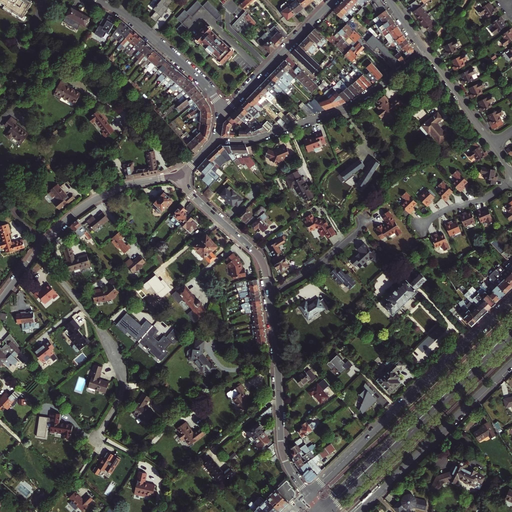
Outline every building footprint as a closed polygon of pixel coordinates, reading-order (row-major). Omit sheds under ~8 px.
[(0,0),(7,5),(6,6),(24,18),(33,3),(28,0),(0,0)] [(150,16),(155,21),(161,16),(169,8),(168,7),(173,2),(171,0),(161,0),(161,1),(160,0),(157,0),(155,3),(156,5),(153,8),(155,11),(150,16)] [(239,3),(244,9),(254,0),(242,0),(242,1),(239,3)] [(304,8),(298,0),(293,0),(292,0),(287,0),(285,1),(286,2),(288,5),(295,15),(304,8)] [(298,0),(304,8),(314,1),(313,0),(298,0)] [(343,0),(343,1),(354,11),(357,13),(360,10),(354,5),(348,0),(343,0)] [(380,8),(373,0),(372,0),(371,2),(374,7),(376,11),(380,8)] [(383,6),(378,0),(373,0),(380,8),(383,6)] [(481,7),(477,10),(480,15),(484,13),(488,18),(498,11),(495,7),(493,9),(489,2),(487,3),(484,1),(481,0),(478,1),(481,7)] [(177,29),(183,35),(188,29),(183,24),(190,16),(192,17),(203,7),(218,22),(222,21),(222,14),(208,1),(203,6),(197,1),(187,12),(185,10),(177,18),(182,24),(177,29)] [(351,15),(354,11),(343,1),(340,4),(351,15)] [(433,21),(427,13),(421,5),(420,6),(416,1),(410,5),(414,10),(413,11),(425,27),(426,26),(428,29),(431,33),(435,30),(432,26),(434,25),(432,22),(433,21)] [(295,15),(288,5),(286,2),(282,6),(282,9),(283,11),(281,12),(281,13),(284,17),(285,17),(288,20),(295,15)] [(351,15),(340,4),(337,7),(350,20),(354,17),(351,15)] [(71,7),(64,21),(78,29),(81,24),(85,26),(90,18),(71,7)] [(333,11),(336,13),(347,24),(350,20),(337,7),(333,11)] [(357,13),(360,17),(366,11),(362,8),(360,10),(357,13)] [(389,14),(386,10),(375,18),(378,22),(389,14)] [(248,13),(247,12),(233,26),(239,33),(249,24),(253,28),(257,24),(248,13)] [(389,14),(378,22),(380,24),(378,26),(379,28),(380,27),(392,19),(389,14)] [(95,34),(102,38),(106,31),(109,33),(114,24),(113,23),(115,19),(109,15),(106,20),(107,21),(102,28),(99,26),(95,34)] [(501,17),(491,23),(494,27),(489,30),(493,35),(505,27),(501,21),(503,20),(501,17)] [(384,30),(395,23),(392,19),(380,27),(383,32),(384,30)] [(116,39),(128,27),(122,22),(112,35),(116,39)] [(398,27),(395,23),(384,30),(386,33),(387,34),(398,27)] [(195,36),(222,64),(235,52),(207,24),(195,36)] [(346,39),(349,36),(354,31),(347,24),(335,37),(333,35),(328,40),(332,44),(340,36),(343,38),(346,41),(347,40),(346,39)] [(278,25),(276,28),(285,38),(287,36),(278,25)] [(120,44),(121,44),(132,31),(128,27),(116,39),(116,40),(120,44)] [(285,38),(276,28),(275,27),(271,30),(272,32),(281,42),(285,38)] [(390,38),(401,31),(398,27),(387,34),(390,38)] [(511,32),(511,29),(511,28),(501,35),(504,39),(500,42),(503,47),(511,40),(511,34),(511,33),(511,32)] [(318,46),(321,48),(327,41),(315,30),(308,37),(315,43),(318,46)] [(125,47),(137,35),(132,31),(121,44),(120,44),(117,48),(119,50),(123,45),(125,47)] [(361,37),(354,31),(349,36),(356,42),(361,37)] [(393,42),(404,35),(401,31),(390,38),(393,42)] [(270,35),(268,37),(277,47),(281,42),(272,32),(269,34),(270,35)] [(127,54),(129,51),(141,39),(137,35),(125,47),(127,49),(125,52),(127,54)] [(406,39),(404,35),(393,42),(394,44),(391,47),(388,49),(389,50),(390,49),(391,49),(395,45),(396,46),(406,39)] [(347,46),(344,43),(341,40),(343,38),(340,36),(332,44),(337,49),(338,50),(341,46),(344,49),(347,46)] [(373,36),(367,43),(376,52),(379,50),(381,52),(382,52),(382,53),(385,57),(386,56),(387,57),(387,58),(389,59),(386,62),(394,69),(402,63),(389,50),(388,49),(379,41),(375,37),(373,36)] [(268,52),(270,54),(277,47),(268,37),(267,38),(268,39),(262,45),(263,46),(262,47),(265,49),(264,50),(267,53),(268,52)] [(309,54),(311,56),(317,49),(313,45),(315,43),(308,37),(299,46),(306,52),(309,54)] [(139,50),(145,42),(141,39),(129,51),(127,54),(129,56),(136,48),(139,50)] [(399,50),(410,43),(406,39),(396,46),(397,48),(398,49),(399,50)] [(446,56),(457,51),(455,47),(460,44),(457,39),(444,45),(447,52),(444,53),(446,56)] [(134,56),(138,60),(150,47),(145,42),(139,50),(134,56)] [(358,48),(354,52),(351,55),(355,59),(365,48),(360,43),(356,46),(358,48)] [(399,53),(401,56),(412,47),(410,43),(399,50),(400,52),(399,53)] [(298,60),(306,52),(299,46),(292,53),(298,60)] [(350,49),(347,46),(344,49),(341,46),(338,50),(344,55),(350,49)] [(147,59),(154,51),(150,47),(138,60),(143,64),(147,59)] [(412,47),(401,56),(405,60),(414,52),(414,49),(412,47)] [(351,55),(354,52),(351,49),(350,49),(344,55),(351,62),(355,59),(351,55)] [(390,49),(389,50),(402,63),(405,60),(401,56),(399,53),(398,53),(396,51),(395,50),(393,52),(390,49)] [(150,61),(151,62),(158,54),(154,51),(147,59),(150,61)] [(309,54),(306,52),(298,60),(301,62),(309,54)] [(152,69),(162,58),(158,54),(151,62),(148,66),(148,65),(146,68),(144,70),(145,71),(149,66),(152,69)] [(311,56),(309,54),(301,62),(304,65),(312,57),(311,56)] [(454,71),(465,65),(463,61),(467,59),(465,54),(452,60),(454,66),(452,67),(454,71)] [(327,66),(331,62),(335,58),(331,55),(330,56),(328,58),(329,59),(320,68),(323,70),(327,66)] [(294,79),(303,69),(289,56),(280,65),(287,72),(290,74),(294,79)] [(315,60),(312,57),(304,65),(307,68),(315,60)] [(156,72),(166,61),(162,58),(152,69),(156,72)] [(318,63),(315,60),(307,68),(310,71),(318,63)] [(160,76),(170,64),(166,61),(156,72),(160,76)] [(321,65),(318,63),(310,71),(313,73),(316,70),(317,69),(321,65)] [(352,77),(364,90),(372,84),(363,75),(364,74),(352,63),(350,65),(354,68),(352,70),(355,73),(352,77)] [(383,75),(372,63),(366,68),(372,74),(370,76),(375,82),(383,75)] [(158,78),(162,82),(175,68),(170,64),(160,76),(158,78)] [(287,72),(280,65),(276,69),(286,78),(287,80),(290,83),(294,79),(290,74),(287,72)] [(166,85),(178,71),(175,68),(162,82),(161,82),(158,86),(160,87),(163,83),(166,85)] [(461,81),(462,85),(477,78),(478,77),(476,73),(476,71),(475,69),(474,69),(473,68),(460,74),(463,80),(461,81)] [(286,78),(276,69),(273,73),(282,82),(286,78)] [(298,83),(306,74),(303,69),(294,79),(298,83)] [(182,75),(178,71),(166,85),(169,89),(169,88),(182,75)] [(269,77),(281,89),(284,91),(285,93),(289,89),(282,82),(273,73),(269,77)] [(345,85),(355,96),(360,93),(345,77),(341,73),(339,75),(343,79),(341,81),(345,85)] [(364,90),(352,77),(349,74),(348,73),(347,75),(345,77),(360,93),(364,90)] [(302,87),(310,78),(306,74),(298,83),(302,87)] [(176,89),(186,78),(182,75),(169,88),(173,92),(176,89)] [(283,90),(281,89),(269,77),(265,81),(277,92),(278,93),(278,94),(279,94),(283,90)] [(180,93),(191,82),(186,78),(176,89),(180,93)] [(306,91),(314,82),(310,78),(302,87),(306,91)] [(74,105),(80,95),(71,90),(72,88),(68,85),(61,81),(53,95),(59,99),(60,97),(74,105)] [(278,93),(277,92),(265,81),(262,84),(271,94),(273,96),(274,96),(275,97),(278,94),(278,93)] [(337,85),(340,88),(351,99),(355,96),(345,85),(341,81),(339,83),(337,85)] [(471,98),(482,93),(480,89),(485,86),(482,81),(469,87),(472,93),(469,94),(471,98)] [(180,99),(195,86),(193,83),(191,82),(180,93),(178,96),(180,99)] [(310,94),(317,87),(318,86),(314,82),(306,91),(310,94)] [(273,96),(271,94),(262,84),(258,88),(269,99),(270,100),(274,96),(273,96)] [(333,89),(346,102),(351,99),(340,88),(337,85),(333,89)] [(183,103),(198,91),(198,90),(195,86),(180,99),(183,103)] [(328,89),(327,90),(341,104),(346,102),(333,89),(331,87),(329,90),(328,89)] [(269,99),(258,88),(254,92),(266,104),(269,101),(268,100),(269,99)] [(323,93),(336,106),(341,104),(327,90),(325,92),(323,93)] [(193,102),(195,104),(204,97),(198,91),(183,103),(177,108),(179,109),(178,111),(176,109),(175,109),(178,113),(189,105),(193,102)] [(317,94),(331,108),(336,106),(323,93),(321,91),(317,94)] [(250,96),(262,107),(263,108),(267,104),(266,104),(254,92),(250,96)] [(314,98),(326,110),(331,108),(317,94),(314,98)] [(481,112),(492,107),(490,102),(494,100),(492,95),(478,101),(481,107),(479,108),(481,112)] [(262,107),(250,96),(247,100),(258,111),(262,107)] [(377,108),(379,111),(376,113),(380,119),(384,116),(388,121),(397,114),(394,110),(402,104),(397,97),(391,102),(391,103),(389,104),(389,105),(387,104),(386,102),(388,101),(384,96),(376,103),(379,106),(377,108)] [(196,110),(198,108),(207,103),(204,97),(195,104),(192,106),(190,107),(190,108),(193,112),(194,111),(196,110)] [(310,102),(320,112),(326,110),(314,98),(310,102)] [(259,112),(258,111),(247,100),(241,105),(253,117),(259,112)] [(310,102),(306,105),(315,114),(319,112),(320,112),(310,102)] [(198,108),(201,112),(211,112),(209,107),(207,103),(198,108)] [(306,105),(305,104),(301,108),(309,116),(315,114),(306,105)] [(250,121),(253,117),(241,105),(238,109),(245,116),(249,119),(250,121)] [(275,112),(273,110),(268,105),(264,109),(272,116),(275,112)] [(501,108),(488,115),(491,121),(489,122),(493,129),(503,124),(499,116),(504,114),(501,108)] [(246,124),(250,121),(249,119),(245,116),(238,109),(234,113),(244,122),(245,123),(246,124)] [(96,121),(104,131),(107,135),(114,130),(106,120),(108,119),(104,114),(102,116),(101,114),(97,110),(88,118),(92,124),(96,121)] [(278,114),(287,124),(290,121),(280,112),(278,114)] [(231,116),(238,124),(239,122),(242,124),(244,122),(234,113),(231,116)] [(422,125),(428,134),(431,132),(440,143),(450,134),(446,129),(444,131),(437,123),(442,118),(438,113),(422,125)] [(222,137),(235,137),(235,133),(230,133),(231,127),(233,125),(235,127),(238,124),(231,116),(224,123),(222,137)] [(11,117),(4,125),(10,129),(5,136),(9,139),(12,136),(21,144),(28,135),(15,125),(17,122),(11,117)] [(210,131),(211,125),(201,123),(197,123),(197,128),(198,131),(201,132),(207,138),(210,131)] [(260,124),(255,126),(263,133),(268,131),(263,126),(260,124)] [(240,126),(239,137),(242,137),(251,137),(245,130),(240,126)] [(258,135),(249,126),(245,130),(251,137),(258,135)] [(193,132),(196,136),(203,144),(207,138),(201,132),(198,131),(197,128),(196,128),(192,132),(193,132)] [(326,143),(322,132),(315,135),(316,138),(310,140),(309,138),(303,140),(308,153),(314,151),(314,149),(318,148),(319,148),(323,147),(322,146),(322,145),(326,143)] [(183,141),(187,145),(195,153),(199,149),(192,141),(188,136),(186,138),(183,141)] [(192,141),(199,149),(203,144),(196,136),(192,141)] [(474,157),(478,162),(488,154),(486,151),(484,153),(476,142),(470,147),(472,149),(473,148),(474,150),(467,154),(471,159),(474,157)] [(220,166),(227,159),(226,157),(230,155),(224,147),(222,144),(207,158),(215,165),(216,164),(217,165),(218,164),(219,165),(220,166)] [(232,146),(224,147),(230,155),(237,165),(238,167),(242,164),(242,163),(239,160),(238,160),(237,159),(235,154),(234,154),(232,146)] [(239,159),(239,160),(242,163),(243,165),(245,164),(251,169),(256,164),(250,155),(247,148),(246,146),(232,146),(234,154),(235,154),(237,159),(239,159)] [(266,154),(265,157),(270,159),(270,160),(274,163),(275,161),(280,163),(282,160),(290,156),(286,147),(273,152),(268,150),(267,152),(266,152),(266,154)] [(132,163),(124,165),(126,179),(158,172),(157,166),(156,167),(153,153),(152,151),(146,152),(149,168),(134,171),(132,163)] [(212,169),(215,172),(218,168),(217,167),(219,165),(218,164),(217,165),(216,164),(215,165),(207,158),(204,162),(212,169)] [(360,159),(341,173),(342,175),(345,180),(353,175),(360,179),(357,183),(364,188),(380,164),(373,159),(367,168),(364,166),(365,165),(360,159)] [(212,169),(204,162),(201,165),(209,172),(212,169)] [(209,172),(201,165),(198,168),(206,175),(209,172)] [(495,170),(481,167),(480,173),(485,174),(484,179),(489,179),(488,183),(496,184),(497,176),(494,176),(495,170)] [(455,176),(450,181),(459,190),(464,185),(462,183),(466,179),(455,168),(451,172),(455,176)] [(221,177),(215,172),(212,169),(209,172),(216,179),(217,181),(221,177)] [(301,178),(297,171),(288,176),(289,179),(287,181),(291,189),(295,186),(301,196),(303,195),(307,201),(315,196),(309,185),(308,186),(307,183),(305,184),(302,180),(303,180),(302,177),(301,178)] [(216,179),(209,172),(206,175),(202,179),(210,186),(216,179)] [(453,191),(443,180),(438,184),(442,188),(437,192),(446,201),(449,198),(447,196),(453,191)] [(50,194),(51,195),(49,196),(53,200),(55,199),(61,205),(65,201),(69,206),(76,199),(72,195),(69,198),(58,186),(50,194)] [(226,188),(220,195),(231,204),(233,205),(234,203),(238,206),(243,200),(236,195),(237,194),(233,191),(234,190),(230,186),(227,189),(226,188)] [(203,194),(208,199),(214,193),(209,188),(208,189),(203,194)] [(430,201),(432,199),(435,197),(427,189),(418,197),(427,206),(431,202),(430,201)] [(404,199),(399,203),(408,212),(413,208),(411,205),(415,202),(404,190),(400,194),(404,199)] [(158,206),(156,208),(156,210),(159,212),(161,212),(167,206),(168,207),(173,202),(172,201),(173,200),(165,192),(161,196),(160,196),(158,198),(158,200),(155,203),(155,204),(158,206)] [(179,226),(190,215),(196,208),(191,202),(188,206),(187,210),(187,211),(185,210),(185,208),(183,207),(181,207),(176,212),(177,213),(175,216),(171,219),(179,226)] [(247,209),(239,216),(242,220),(243,219),(247,223),(253,217),(248,211),(248,210),(247,209)] [(476,211),(481,222),(486,220),(488,224),(494,222),(488,209),(481,212),(480,209),(476,211)] [(389,211),(383,215),(387,222),(389,225),(384,228),(381,225),(380,226),(380,225),(376,228),(379,231),(377,233),(382,239),(389,234),(390,236),(396,232),(398,236),(402,233),(400,229),(401,229),(389,211)] [(459,214),(464,226),(475,221),(471,211),(467,213),(465,214),(464,212),(459,214)] [(103,212),(100,215),(106,223),(107,222),(110,219),(103,212)] [(269,218),(265,213),(260,218),(258,219),(259,220),(252,225),(256,230),(260,227),(263,232),(268,228),(262,221),(263,220),(264,222),(269,218)] [(97,219),(99,223),(101,225),(103,222),(104,224),(106,223),(100,215),(99,215),(100,216),(97,219)] [(194,218),(190,215),(179,226),(179,227),(183,231),(187,227),(191,232),(195,229),(195,228),(196,228),(198,226),(198,225),(199,224),(193,219),(194,218)] [(315,219),(312,215),(307,218),(309,221),(305,223),(311,232),(316,229),(320,230),(322,233),(321,234),(323,237),(327,235),(329,239),(336,235),(332,228),(330,229),(328,225),(326,221),(324,222),(315,219)] [(96,225),(99,223),(97,219),(95,217),(94,216),(90,219),(94,225),(95,223),(96,225)] [(78,219),(74,222),(71,227),(75,232),(76,231),(82,237),(86,233),(91,239),(93,237),(78,219)] [(445,224),(450,235),(461,230),(456,220),(453,222),(451,223),(450,221),(445,224)] [(6,241),(1,242),(3,248),(7,247),(9,252),(27,247),(25,238),(14,241),(12,233),(14,232),(11,223),(1,226),(6,241)] [(213,223),(205,229),(207,231),(211,231),(212,230),(214,230),(215,229),(215,227),(217,226),(213,223)] [(122,239),(125,236),(120,231),(112,238),(113,239),(112,241),(118,248),(120,247),(125,253),(131,247),(128,244),(127,245),(122,239)] [(437,233),(431,236),(436,248),(442,245),(444,250),(450,248),(443,234),(438,236),(437,233)] [(195,246),(201,252),(200,255),(202,257),(205,257),(206,256),(208,258),(214,253),(212,251),(213,250),(215,250),(217,249),(217,247),(217,246),(207,235),(204,238),(202,238),(199,241),(200,242),(197,245),(195,246)] [(276,264),(285,259),(282,254),(284,253),(280,246),(287,242),(287,241),(288,240),(286,236),(277,241),(278,243),(278,244),(271,247),(276,257),(273,259),(276,264)] [(511,264),(511,254),(511,252),(500,242),(502,240),(501,239),(499,240),(496,237),(490,242),(505,258),(511,264)] [(360,263),(362,265),(366,261),(367,262),(370,259),(373,262),(378,257),(373,251),(372,253),(369,250),(370,250),(367,247),(367,248),(364,245),(365,244),(364,244),(358,250),(361,253),(357,256),(356,255),(350,261),(349,261),(355,267),(359,263),(360,263)] [(73,247),(65,249),(69,260),(66,261),(69,271),(81,267),(82,268),(92,265),(88,252),(80,255),(80,256),(77,258),(73,247)] [(226,259),(229,263),(228,264),(231,268),(232,277),(234,278),(238,278),(238,277),(246,276),(245,269),(242,269),(241,263),(239,261),(241,260),(237,256),(236,257),(233,253),(226,259)] [(133,261),(131,258),(125,263),(133,272),(137,269),(138,271),(144,265),(143,264),(146,261),(141,255),(133,261)] [(152,256),(151,258),(159,267),(160,266),(152,256)] [(289,262),(286,258),(285,259),(276,264),(275,266),(277,268),(278,268),(280,272),(289,267),(287,264),(288,263),(288,262),(289,262)] [(511,265),(511,264),(505,258),(503,260),(511,267),(511,265)] [(501,275),(511,285),(511,272),(509,270),(508,268),(505,270),(501,265),(496,270),(499,272),(501,275)] [(336,268),(330,274),(341,286),(344,282),(346,284),(346,285),(350,290),(352,289),(356,286),(355,285),(357,284),(348,274),(346,275),(342,270),(340,272),(336,268)] [(489,277),(490,278),(505,293),(511,286),(511,285),(501,275),(499,272),(496,270),(489,277)] [(420,273),(410,283),(406,280),(387,298),(390,301),(384,306),(393,315),(398,310),(417,292),(416,290),(427,280),(420,273)] [(489,286),(500,298),(505,293),(490,278),(490,279),(492,283),(489,286)] [(242,287),(259,284),(258,279),(242,282),(242,287)] [(486,291),(487,293),(496,302),(500,298),(489,286),(483,280),(481,282),(483,283),(482,284),(483,285),(481,287),(486,291)] [(101,289),(95,290),(95,292),(93,292),(95,302),(102,300),(103,301),(107,300),(108,299),(110,299),(111,298),(112,299),(116,296),(115,295),(119,291),(112,284),(106,289),(107,289),(106,290),(102,291),(101,289)] [(174,293),(173,294),(196,321),(207,312),(202,305),(202,303),(201,301),(200,300),(198,300),(185,284),(179,289),(174,293)] [(243,298),(261,295),(260,290),(243,292),(242,292),(240,293),(241,299),(243,298)] [(463,294),(474,304),(483,314),(488,310),(477,300),(469,291),(466,293),(465,292),(463,294)] [(484,298),(492,306),(496,302),(487,293),(486,291),(481,296),(484,298)] [(479,298),(477,300),(488,310),(492,306),(484,298),(481,296),(478,293),(477,292),(476,293),(478,294),(476,296),(479,298)] [(300,306),(308,319),(325,308),(327,312),(332,308),(326,299),(325,297),(320,300),(319,299),(309,305),(307,301),(300,306)] [(326,299),(332,308),(335,306),(329,297),(326,299)] [(476,322),(466,306),(465,304),(463,300),(459,303),(464,311),(461,315),(472,326),(476,322)] [(249,308),(262,306),(261,301),(245,303),(242,305),(244,309),(245,308),(249,308)] [(466,306),(476,322),(483,314),(474,304),(471,301),(466,306)] [(458,312),(453,306),(449,310),(454,316),(458,312)] [(256,334),(257,339),(258,345),(267,344),(263,312),(253,313),(254,324),(251,324),(253,335),(256,334)] [(27,313),(22,314),(23,324),(36,323),(35,313),(27,314),(27,313)] [(140,340),(153,326),(148,321),(143,326),(129,314),(119,325),(127,332),(129,330),(140,340)] [(69,329),(67,332),(71,336),(77,343),(75,345),(74,347),(78,351),(80,351),(82,349),(82,350),(91,342),(88,338),(86,339),(79,330),(82,328),(74,319),(66,326),(69,329)] [(153,326),(140,340),(151,349),(152,349),(164,360),(171,352),(167,348),(170,344),(165,337),(160,343),(153,337),(159,331),(153,326)] [(175,328),(173,330),(181,338),(183,336),(175,328)] [(171,333),(179,340),(181,338),(173,330),(171,333)] [(165,337),(170,344),(172,342),(175,345),(179,340),(171,333),(167,338),(165,336),(165,337)] [(13,354),(21,346),(12,334),(5,341),(8,344),(3,349),(2,347),(0,348),(0,367),(9,358),(13,361),(17,357),(13,354)] [(432,334),(427,338),(432,344),(437,339),(432,334)] [(427,338),(422,343),(427,348),(432,344),(427,338)] [(212,364),(203,354),(205,342),(197,340),(196,348),(198,349),(198,353),(196,355),(190,354),(190,360),(195,361),(204,371),(206,369),(210,374),(217,368),(213,363),(212,364)] [(44,345),(41,347),(40,346),(34,352),(42,362),(46,359),(47,361),(51,358),(54,361),(58,358),(51,350),(53,348),(53,347),(54,346),(49,341),(44,345)] [(422,343),(417,348),(423,353),(427,348),(422,343)] [(339,355),(335,351),(329,358),(331,360),(327,364),(332,368),(335,365),(339,368),(338,369),(341,373),(348,367),(345,364),(345,363),(338,356),(339,355)] [(390,368),(378,380),(380,382),(379,383),(382,386),(383,385),(390,392),(391,391),(392,392),(395,389),(394,388),(400,382),(398,380),(397,379),(399,376),(395,372),(400,368),(402,371),(408,365),(401,358),(396,364),(391,359),(386,363),(390,368)] [(109,381),(99,377),(103,366),(96,363),(91,375),(92,376),(89,385),(105,391),(109,381)] [(305,373),(304,371),(295,378),(301,386),(309,380),(311,382),(316,378),(309,369),(305,373)] [(330,385),(325,379),(318,385),(318,384),(308,392),(312,396),(314,394),(321,403),(328,397),(323,391),(330,385)] [(362,404),(360,409),(364,411),(368,407),(369,406),(370,406),(374,402),(373,402),(376,399),(374,397),(373,397),(371,395),(374,392),(366,383),(364,385),(363,390),(363,391),(360,394),(364,399),(363,402),(362,401),(361,404),(362,404)] [(238,395),(234,398),(242,411),(252,405),(244,392),(246,391),(242,384),(235,389),(238,395)] [(23,398),(26,395),(19,389),(12,396),(8,392),(0,400),(0,408),(7,415),(17,404),(28,404),(28,398),(23,398)] [(145,393),(133,412),(149,422),(156,412),(147,406),(152,397),(145,393)] [(511,395),(503,398),(505,407),(511,405),(511,395)] [(272,405),(260,415),(262,417),(266,414),(273,413),(272,405)] [(65,436),(73,437),(75,424),(61,422),(63,413),(53,411),(52,421),(54,421),(53,428),(57,429),(57,430),(66,432),(65,436)] [(494,433),(486,420),(481,422),(482,424),(472,431),(477,439),(487,433),(489,436),(490,436),(491,437),(494,435),(493,434),(494,433)] [(185,422),(184,423),(197,439),(204,434),(199,428),(193,432),(185,422)] [(302,438),(317,427),(317,425),(315,423),(312,422),(308,424),(307,422),(302,425),(303,426),(302,426),(303,428),(298,431),(302,438)] [(189,446),(197,439),(184,423),(176,429),(179,433),(177,435),(182,441),(184,439),(189,446)] [(252,443),(256,439),(264,432),(260,428),(262,427),(262,426),(259,423),(258,423),(254,427),(253,426),(249,429),(248,428),(246,430),(248,433),(247,433),(250,436),(251,436),(248,438),(252,443)] [(264,432),(256,439),(259,443),(257,444),(264,452),(265,451),(269,448),(266,445),(267,443),(269,445),(271,443),(272,442),(267,436),(274,430),(274,424),(264,432)] [(313,445),(308,448),(309,449),(305,452),(302,447),(300,449),(298,446),(302,443),(302,441),(300,439),(294,443),(295,445),(292,448),(292,449),(294,452),(292,453),(294,455),(293,456),(295,462),(314,449),(315,448),(313,445)] [(265,451),(268,455),(275,449),(275,443),(269,448),(265,451)] [(313,458),(312,458),(316,464),(336,450),(331,444),(322,450),(322,451),(314,457),(313,458)] [(268,455),(271,459),(277,454),(275,449),(268,455)] [(307,462),(312,458),(313,458),(314,457),(312,455),(317,452),(314,449),(295,462),(299,468),(307,462)] [(277,454),(271,459),(270,459),(273,462),(279,461),(277,454)] [(111,473),(120,459),(113,455),(109,461),(103,458),(97,467),(104,472),(106,470),(111,473)] [(212,458),(207,461),(204,464),(213,475),(212,476),(215,480),(222,474),(227,480),(235,473),(230,467),(223,473),(212,458)] [(450,479),(457,483),(458,480),(474,488),(477,483),(481,485),(485,477),(477,473),(477,471),(471,468),(470,471),(464,468),(466,464),(458,460),(453,470),(450,469),(436,473),(430,486),(439,490),(443,481),(450,479)] [(312,468),(307,462),(299,468),(307,481),(311,481),(322,470),(320,467),(318,469),(314,466),(312,468)] [(145,483),(147,473),(139,471),(134,494),(145,497),(146,495),(153,496),(155,496),(156,490),(155,490),(155,485),(145,483)] [(274,487),(276,489),(289,502),(296,496),(296,493),(295,491),(292,488),(293,487),(290,483),(286,478),(281,483),(280,482),(274,487)] [(267,497),(268,498),(280,511),(289,502),(276,489),(267,497)] [(84,511),(86,509),(87,510),(88,508),(88,507),(90,505),(89,505),(94,499),(90,495),(85,500),(84,499),(83,499),(82,499),(82,497),(81,496),(80,497),(76,492),(70,498),(73,501),(72,502),(78,507),(79,506),(84,511)] [(404,496),(394,508),(397,511),(399,511),(403,507),(405,509),(409,509),(412,508),(425,511),(426,505),(426,502),(414,499),(410,496),(406,495),(404,496)] [(252,501),(249,504),(256,511),(278,511),(279,511),(280,511),(268,498),(266,501),(262,497),(260,497),(254,503),(252,501)] [(48,511),(49,511),(55,504),(53,501),(45,510),(43,511),(48,511)]
